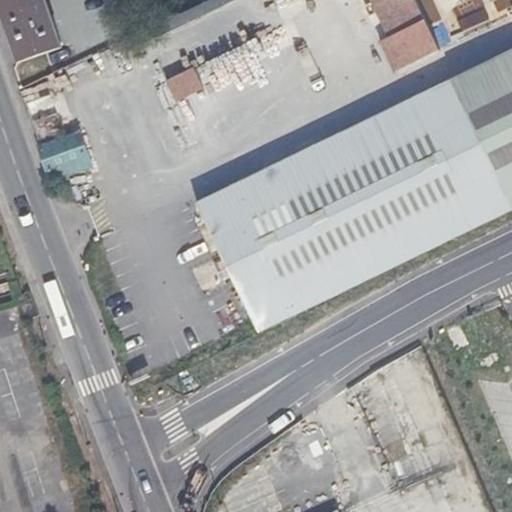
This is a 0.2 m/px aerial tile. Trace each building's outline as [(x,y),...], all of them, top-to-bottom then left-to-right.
[(46,0),(0,0),(22,62),(63,46),(46,0)] [(373,0),(390,36),(426,19),(417,0),(373,0)] [(507,18),(511,15),(511,1),(501,7),(507,18)] [(409,65),(400,48),(433,32),(426,19),(390,36),(381,40),(396,72),(409,65)] [(442,49),(433,32),(400,48),(409,65),(442,49)] [(511,199),(511,48),(451,78),(270,167),(278,183),(459,94),(511,199)] [(204,85),(194,67),(167,81),(177,98),(204,85)] [(511,199),(459,94),(278,183),(270,167),(198,202),(226,258),(217,264),(226,281),(234,276),(261,332),(511,208),(511,199)] [(40,145),(52,176),(64,170),(66,174),(93,164),(79,130),(40,145)] [(41,315),(30,289),(20,294),(23,303),(29,319),(41,315)] [(14,296),(17,305),(23,303),(20,294),(14,296)] [(29,319),(23,303),(17,305),(23,321),(29,319)] [(14,310),(0,314),(0,345),(22,339),(14,310)]
